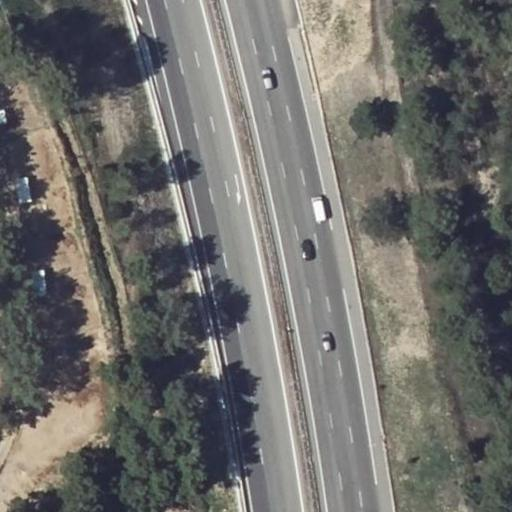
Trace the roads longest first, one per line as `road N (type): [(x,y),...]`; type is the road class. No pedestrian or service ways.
road 1 (motorway): [(356,511),(291,147),(249,0)]
road 2 (motorway): [(180,0),(239,265),(275,511)]
